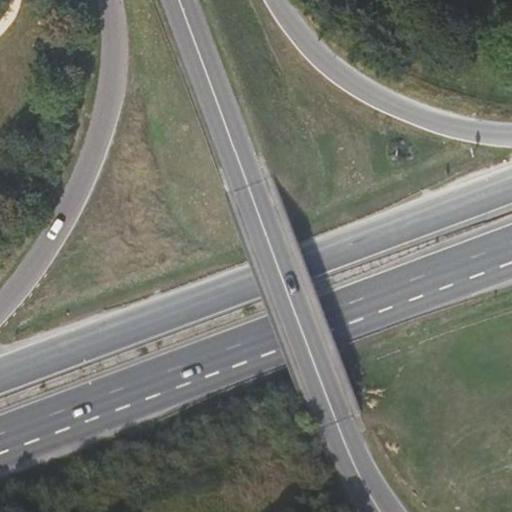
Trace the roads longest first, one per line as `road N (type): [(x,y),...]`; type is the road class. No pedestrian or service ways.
road 1 (primary): [(180,0),(339,428),(378,511)]
road 2 (primary): [(0,441),(511,246)]
road 3 (primary): [(511,182),(0,371)]
road 4 (primary): [(110,0),(113,81),(90,161),(51,241),(0,310)]
road 5 (primary): [(511,134),(446,123),(358,83),(314,53),(276,0)]
